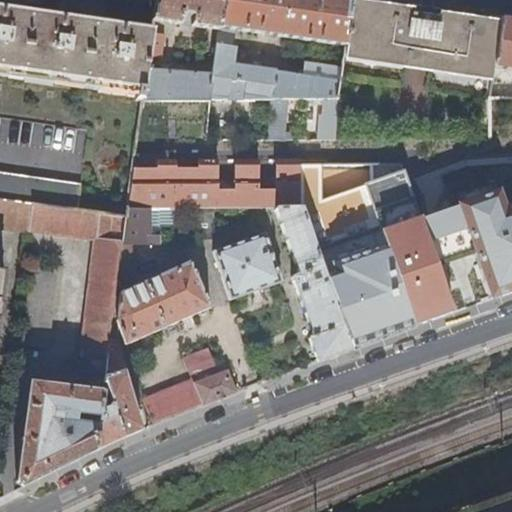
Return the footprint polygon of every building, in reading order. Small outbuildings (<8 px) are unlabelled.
[(157,0),(155,20),(219,30),(223,0),(157,0)] [(223,0),(219,30),(213,73),(209,100),(211,100),(227,100),(229,84),(244,87),(243,100),(337,99),(341,68),(305,63),(303,76),(276,72),(276,70),(232,64),(235,46),(232,46),(235,29),(345,45),(352,1),(351,0),(223,0)] [(368,0),(368,3),(352,1),(345,45),(345,47),(362,50),(361,55),(406,61),(406,58),(434,62),(433,66),(477,72),(478,67),(494,69),(495,66),(501,18),(469,13),(441,9),(440,17),(412,13),(413,5),(379,0),(368,0)] [(0,77),(142,99),(146,69),(148,57),(152,33),(152,32),(63,19),(0,8),(0,77)] [(511,19),(501,18),(495,66),(511,68),(511,19)] [(165,35),(152,33),(148,57),(162,59),(165,35)] [(146,69),(142,99),(209,100),(213,73),(146,69)] [(511,80),(493,77),(491,99),(509,99),(511,98),(511,80)] [(220,166),(133,167),(128,206),(160,207),(272,209),(301,209),(302,164),(273,164),(273,192),(258,191),(259,168),(234,168),(233,189),(220,189),(220,166)] [(372,164),(302,164),(301,209),(317,253),(325,275),(387,251),(380,233),(364,186),(371,183),(372,164)] [(400,164),(372,164),(371,183),(364,186),(380,233),(420,218),(400,164)] [(511,212),(506,214),(499,191),(455,205),(456,208),(470,250),(487,305),(499,301),(511,296),(511,212)] [(0,199),(0,227),(27,230),(30,203),(0,199)] [(100,212),(30,203),(27,230),(97,240),(100,212)] [(128,206),(126,216),(123,242),(135,244),(162,243),(160,207),(128,206)] [(456,208),(421,220),(435,261),(470,250),(456,208)] [(310,339),(318,362),(352,349),(337,308),(325,275),(317,253),(301,209),(272,209),(300,276),(293,279),(314,337),(310,339)] [(217,211),(202,211),(202,243),(217,243),(217,211)] [(126,216),(100,212),(97,240),(123,242),(126,216)] [(435,261),(421,220),(420,218),(380,233),(387,251),(414,326),(451,313),(435,261)] [(266,234),(215,252),(231,300),(282,282),(266,234)] [(123,242),(97,240),(82,360),(87,361),(88,357),(96,358),(109,359),(111,338),(119,272),(123,242)] [(135,244),(123,242),(119,272),(132,273),(135,244)] [(387,251),(325,275),(337,308),(352,349),(381,339),(414,326),(387,251)] [(120,322),(126,346),(210,308),(191,262),(122,293),(120,322)] [(60,269),(33,266),(24,345),(51,348),(60,269)] [(104,391),(97,451),(122,438),(141,431),(126,373),(129,372),(120,345),(118,345),(117,339),(111,338),(109,359),(107,372),(104,391)] [(192,376),(216,368),(209,352),(186,360),(192,376)] [(109,359),(96,358),(96,360),(95,360),(93,369),(95,371),(107,372),(109,359)] [(221,400),(237,394),(229,373),(213,380),(221,400)] [(146,401),(155,426),(182,415),(221,400),(213,380),(196,386),(194,382),(146,401)] [(67,465),(97,451),(104,391),(32,382),(17,483),(24,486),(67,465)]
